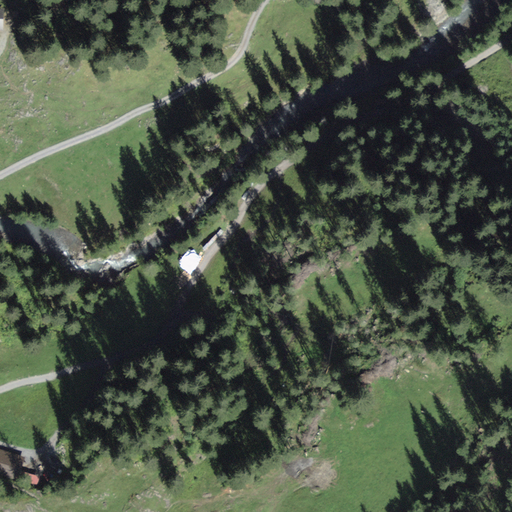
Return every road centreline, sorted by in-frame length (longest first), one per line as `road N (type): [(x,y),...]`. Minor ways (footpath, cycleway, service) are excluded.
road 1 (track): [(511,35),(413,98),(331,130),(274,171),(252,191),(169,320),(136,347),(0,390)]
road 2 (track): [(0,177),(234,64),(267,0)]
road 3 (track): [(0,447),(31,454),(49,448),(118,356)]
